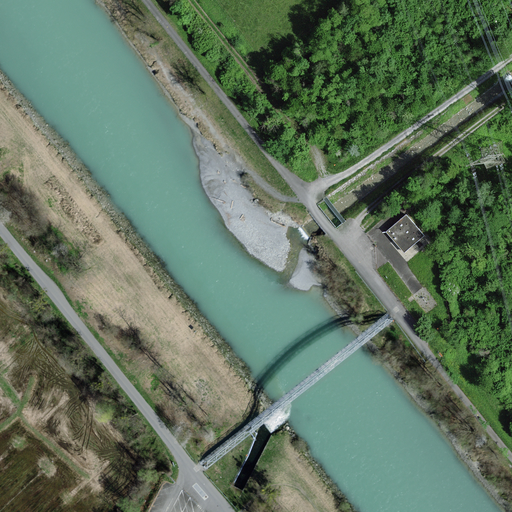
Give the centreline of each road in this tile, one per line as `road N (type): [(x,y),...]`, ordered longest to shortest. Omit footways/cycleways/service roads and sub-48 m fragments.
road 1 (unclassified): [(511,57),(305,195)]
road 2 (track): [(335,234),(511,100)]
